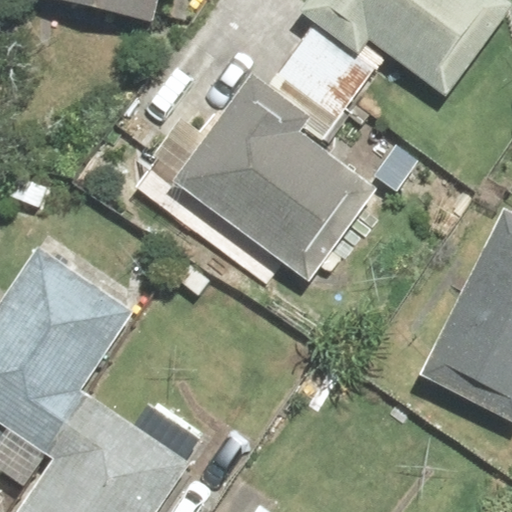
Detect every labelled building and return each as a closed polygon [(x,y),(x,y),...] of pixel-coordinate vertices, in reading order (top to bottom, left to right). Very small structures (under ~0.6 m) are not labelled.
[(36,0),(37,1),(150,26),(155,0),(36,0)] [(509,10),(495,0),(308,0),(294,21),(352,62),(362,48),(442,104),(509,10)] [(244,82),(168,190),(307,288),(374,194),(295,138),(305,124),(244,82)] [(511,422),(511,223),(498,217),(413,378),(509,428),(511,422)] [(158,511),(187,469),(75,395),(127,317),(30,253),(0,298),(0,434),(45,464),(13,511),(158,511)]
